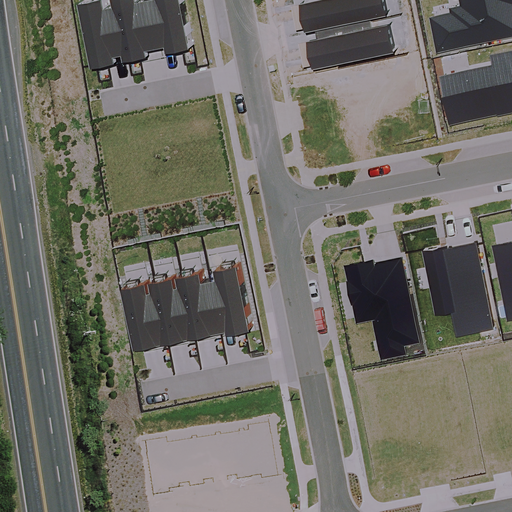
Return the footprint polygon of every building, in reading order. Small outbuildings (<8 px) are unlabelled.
[(115,0),(93,0),(105,61),(127,56),(125,50),(130,49),(121,3),(116,4),(115,0)] [(121,3),(130,49),(135,48),(136,55),(159,50),(158,44),(161,43),(152,0),(126,0),(126,2),(121,3)] [(152,0),(161,43),(178,40),(179,46),(202,42),(193,0),(152,0)] [(382,0),(324,0),(336,58),(392,47),(389,32),(374,35),(368,4),(382,1),(382,0)] [(438,12),(445,47),(511,33),(511,0),(465,0),(466,3),(456,6),(456,8),(438,12)] [(449,72),(459,118),(511,107),(511,48),(497,51),(499,62),(449,72)] [(511,237),(497,241),(511,313),(511,237)] [(378,252),(347,258),(359,316),(377,312),(385,356),(409,351),(407,342),(422,339),(405,254),(379,259),(378,252)] [(261,324),(248,260),(226,264),(228,274),(215,276),(225,328),(240,325),(241,328),(261,324)] [(215,276),(213,267),(184,273),(196,334),(225,328),(215,276)] [(184,273),(157,278),(169,339),(196,334),(184,273)] [(157,278),(135,282),(147,343),(169,339),(157,278)]
